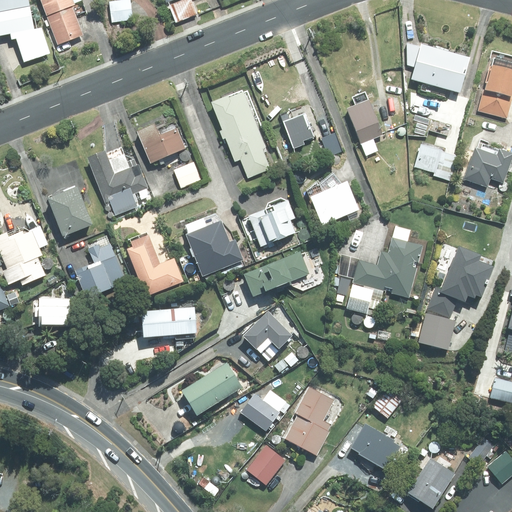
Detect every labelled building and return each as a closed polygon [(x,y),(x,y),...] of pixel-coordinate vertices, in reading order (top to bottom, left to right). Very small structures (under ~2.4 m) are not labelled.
[(8,0),(9,1),(0,1),(0,33),(0,36),(14,34),(17,34),(18,38),(26,60),(45,54),(51,52),(43,29),(36,29),(31,0),(8,0)] [(39,0),(59,46),(84,36),(73,10),(75,9),(71,0),(39,0)] [(128,3),(108,6),(111,26),(131,23),(128,3)] [(188,3),(168,11),(174,27),(195,18),(188,3)] [(467,54),(417,41),(416,45),(410,43),(405,42),(405,63),(412,65),(408,77),(413,78),(457,90),(465,60),(467,54)] [(511,54),(491,49),(488,57),(491,58),(477,110),(505,117),(511,90),(511,54)] [(219,128),(217,129),(220,136),(222,136),(232,160),(238,157),(246,176),(268,167),(259,146),(263,144),(240,89),(225,95),(224,93),(207,100),(219,128)] [(376,150),(371,137),(380,134),(365,98),(344,106),(364,155),(376,150)] [(301,111),(280,119),(291,147),(302,143),(300,138),(311,134),(301,111)] [(149,121),(133,128),(147,161),(183,145),(173,123),(154,131),(149,121)] [(341,150),(333,131),(319,137),(327,156),(341,150)] [(444,152),(438,150),(439,146),(418,142),(413,165),(434,170),(436,159),(442,160),(444,152)] [(84,155),(104,203),(109,201),(114,215),(136,206),(134,201),(148,195),(132,158),(125,161),(119,145),(102,152),(101,148),(84,155)] [(472,145),(462,177),(486,185),(488,176),(501,180),(506,163),(511,164),(511,155),(508,155),(510,151),(495,146),(494,152),(472,145)] [(191,162),(172,169),(179,187),(198,181),(191,162)] [(328,172),(319,176),(320,178),(303,186),(320,224),(344,213),(348,222),(358,218),(355,210),(357,209),(343,177),(333,182),(328,172)] [(70,181),(41,193),(59,233),(87,221),(70,181)] [(261,206),(245,212),(259,243),(293,228),(288,217),(292,215),(284,197),(281,198),(281,197),(276,195),(265,200),(264,203),(260,204),(261,206)] [(217,217),(181,230),(187,245),(186,246),(189,254),(191,253),(199,273),(240,258),(232,237),(225,239),(217,217)] [(35,254),(39,253),(27,228),(20,231),(18,226),(3,233),(2,230),(0,230),(0,257),(5,268),(0,269),(0,270),(5,282),(17,277),(20,283),(43,272),(35,254)] [(124,246),(141,293),(179,278),(170,255),(156,260),(145,231),(126,238),(128,244),(124,246)] [(357,259),(344,308),(378,316),(381,301),(378,299),(381,289),(407,296),(420,244),(402,240),(401,246),(388,243),(385,252),(379,250),(375,263),(357,259)] [(86,247),(92,262),(72,270),(82,295),(122,279),(108,243),(98,247),(96,243),(86,247)] [(435,286),(426,309),(449,317),(456,296),(462,298),(464,293),(470,295),(472,291),(477,293),(488,263),(474,258),(477,251),(455,243),(439,288),(435,286)] [(297,250),(241,273),(250,294),(273,285),(274,288),(288,282),(287,279),(306,271),(297,250)] [(36,315),(36,324),(66,325),(67,317),(68,318),(68,298),(36,297),(36,304),(33,304),(32,315),(36,315)] [(137,310),(138,315),(131,316),(132,321),(138,320),(139,334),(192,329),(190,305),(137,310)] [(276,345),(288,333),(266,309),(241,333),(265,359),(278,347),(276,345)] [(425,311),(417,339),(445,347),(453,319),(425,311)] [(511,339),(507,338),(503,352),(511,354),(511,349),(511,339)] [(272,365),(278,371),(286,364),(280,358),(272,365)] [(224,361),(179,389),(193,413),(239,385),(224,361)] [(278,376),(267,383),(271,389),(282,382),(278,376)] [(511,380),(493,377),(488,397),(511,401),(511,380)] [(320,419),(332,399),(307,385),(293,411),(296,413),(283,437),(314,454),(327,430),(325,429),(329,424),(320,419)] [(371,387),(366,394),(372,398),(377,391),(371,387)] [(387,388),(371,404),(384,416),(400,400),(387,388)] [(252,392),(238,411),(263,429),(277,410),(252,392)] [(398,444),(392,441),(393,440),(388,437),(390,434),(394,437),(396,432),(386,426),(383,430),(387,433),(385,436),(363,422),(348,446),(383,468),(388,460),(392,462),(395,458),(391,455),(398,444)] [(477,434),(472,440),(477,444),(482,437),(477,434)] [(247,449),(238,441),(230,450),(239,458),(247,449)] [(266,444),(246,468),(263,483),(284,460),(266,444)] [(422,447),(418,452),(423,456),(427,451),(422,447)] [(511,486),(511,450),(488,468),(499,483),(511,472),(511,486)] [(427,456),(405,490),(430,506),(452,472),(427,456)]
